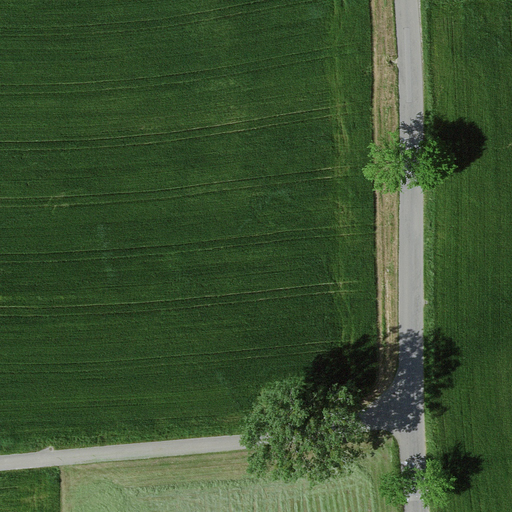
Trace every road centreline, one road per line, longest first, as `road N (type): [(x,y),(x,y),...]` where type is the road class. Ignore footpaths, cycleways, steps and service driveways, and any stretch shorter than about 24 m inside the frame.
road 1 (unclassified): [(413,411),(296,438),(0,463)]
road 2 (unclassified): [(413,411),(405,0)]
